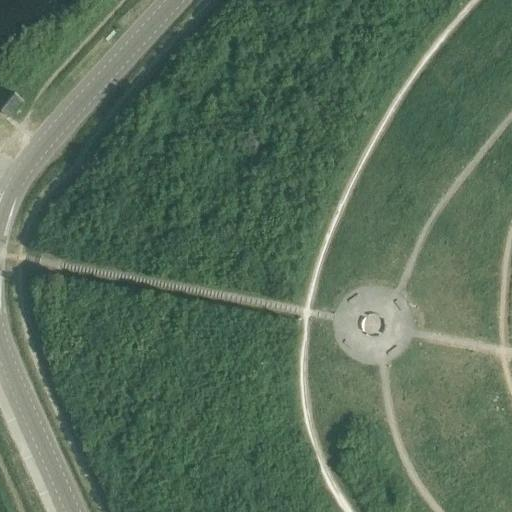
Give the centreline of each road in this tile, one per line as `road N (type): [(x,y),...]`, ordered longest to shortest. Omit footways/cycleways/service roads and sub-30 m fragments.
road 1 (unknown): [(191,21),(47,195),(22,243),(27,329),(104,511)]
road 2 (unclassified): [(0,219),(29,160),(174,0)]
road 3 (unclassified): [(71,511),(0,345)]
road 4 (unknown): [(511,391),(502,352),(511,237)]
